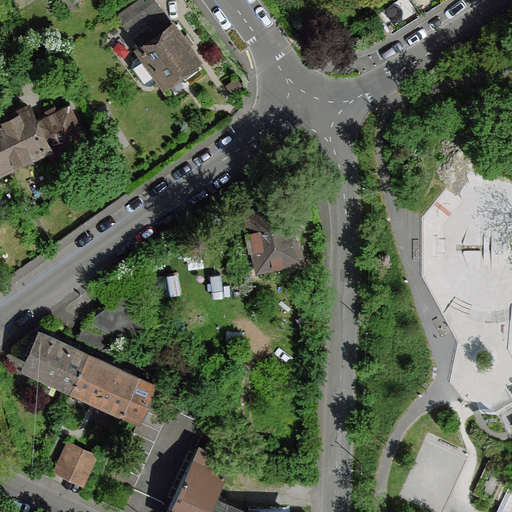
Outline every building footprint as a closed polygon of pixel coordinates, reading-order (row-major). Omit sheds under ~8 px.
[(137,0),(117,14),(141,47),(173,24),(156,0),(137,0)] [(173,24),(141,47),(144,51),(162,77),(165,81),(181,70),(197,58),(198,58),(173,24)] [(152,84),(162,77),(144,51),(134,59),(133,66),(145,83),(152,84)] [(58,69),(52,57),(42,62),(49,74),(58,69)] [(202,65),(197,58),(181,70),(186,76),(202,65)] [(71,103),(36,121),(47,144),(46,145),(59,170),(95,152),(71,103)] [(29,105),(0,118),(0,167),(46,145),(47,144),(36,121),(29,105)] [(290,200),(248,209),(259,266),(302,257),(290,200)] [(125,293),(87,320),(119,334),(131,340),(147,325),(125,293)] [(119,334),(87,320),(79,337),(111,352),(119,334)] [(42,333),(28,364),(72,384),(87,353),(42,333)] [(138,376),(87,353),(72,384),(124,408),(138,376)] [(154,383),(138,376),(124,408),(140,415),(154,383)] [(208,427),(199,447),(226,460),(235,439),(208,427)] [(70,442),(57,469),(84,482),(97,455),(70,442)] [(243,511),(214,498),(230,462),(226,460),(199,447),(167,511),(243,511)] [(289,496),(291,475),(237,469),(235,490),(289,496)]
